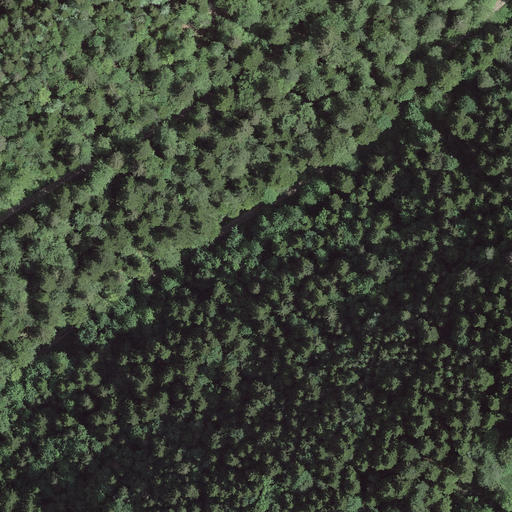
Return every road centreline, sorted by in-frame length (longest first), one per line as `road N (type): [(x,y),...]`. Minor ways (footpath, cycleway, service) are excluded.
road 1 (track): [(485,0),(0,379)]
road 2 (track): [(330,0),(154,125),(0,209)]
